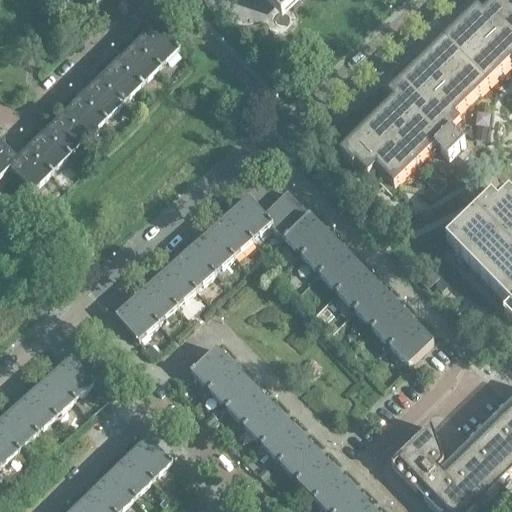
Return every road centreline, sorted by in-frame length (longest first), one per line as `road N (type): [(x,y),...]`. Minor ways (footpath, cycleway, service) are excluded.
road 1 (residential): [(444,0),(72,323)]
road 2 (residential): [(411,511),(371,470),(371,447),(464,359)]
road 3 (residential): [(0,113),(32,113),(152,0)]
road 4 (residential): [(44,511),(156,405)]
road 5 (residential): [(265,511),(156,405)]
